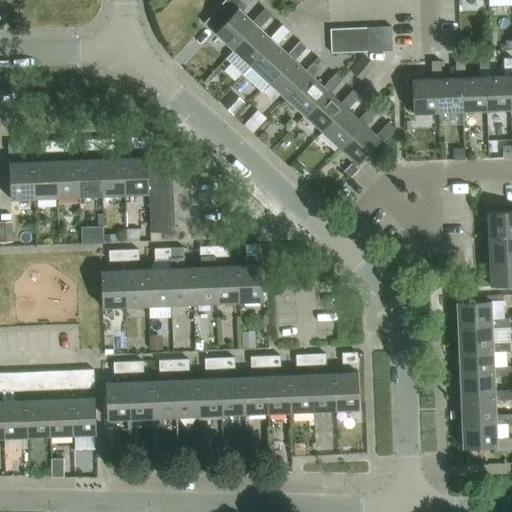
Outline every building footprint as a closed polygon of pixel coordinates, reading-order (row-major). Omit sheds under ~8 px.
[(257,27),(259,29),(271,15),(264,9),(252,22),(241,12),(246,7),(238,0),(225,0),(203,24),(234,52),(257,27)] [(257,27),(234,52),(252,68),(275,43),(277,45),(289,32),(282,26),(270,38),(259,29),(257,27)] [(368,52),(367,27),(354,28),(356,53),(368,52)] [(380,27),(367,27),(368,52),(380,52),(380,27)] [(380,52),(393,52),(392,27),(380,27),(380,52)] [(343,53),(343,28),(330,28),(331,53),(343,53)] [(354,28),(343,28),(343,53),(356,53),(354,28)] [(275,43),(252,68),(269,83),(292,59),(294,61),(307,48),(300,41),(287,55),(277,45),(275,43)] [(350,71),(362,81),(375,65),(363,55),(350,71)] [(292,59),(269,83),(287,100),(310,75),(312,77),(324,64),(317,58),(305,71),(294,61),(292,59)] [(486,78),(487,111),(511,110),(510,77),(511,76),(511,59),(503,60),(504,77),(489,77),(486,78)] [(486,78),(489,77),(488,60),(479,61),(480,78),(465,78),(462,79),(464,112),(487,111),(486,78)] [(438,80),(440,113),(464,112),(462,79),(465,78),(465,61),(455,62),(456,79),(441,80),(438,80)] [(438,80),(441,80),(441,62),(431,63),(432,80),(412,81),(414,115),(440,113),(438,80)] [(310,75),(287,100),(305,116),(328,91),(330,93),(342,80),(335,74),(323,87),(312,77),(310,75)] [(328,91),(305,116),(322,132),(345,107),(347,109),(359,96),(352,90),(340,103),(330,93),(328,91)] [(234,115),(242,107),(230,97),(223,105),(234,115)] [(345,107),(322,132),(340,148),(362,123),(365,125),(377,112),(370,106),(358,119),(347,109),(345,107)] [(413,132),(413,121),(405,122),(405,132),(413,132)] [(362,123),(340,148),(358,165),(380,140),(383,143),(396,129),(388,122),(376,135),(365,125),(362,123)] [(147,148),(147,137),(131,138),(132,149),(147,148)] [(100,139),(85,140),(86,151),(101,150),(100,139)] [(100,139),(101,150),(115,149),(115,139),(100,139)] [(41,152),(55,152),(55,141),(40,142),(41,152)] [(70,151),(70,141),(55,141),(55,152),(70,151)] [(8,143),(8,144),(9,154),(24,153),(24,143),(8,143)] [(511,158),(511,145),(501,146),(502,158),(511,158)] [(465,147),(454,148),(454,160),(465,160),(465,147)] [(148,162),(148,158),(124,159),(125,195),(149,194),(149,186),(148,174),(148,162)] [(124,159),(101,160),(103,196),(125,195),(124,159)] [(101,160),(78,161),(80,196),(103,196),(101,160)] [(305,166),(298,160),(292,167),(299,174),(305,166)] [(80,196),(78,161),(56,162),(57,197),(80,196)] [(172,161),(148,162),(148,174),(172,173),(172,161)] [(34,198),(57,197),(56,162),(33,163),(34,198)] [(34,198),(33,163),(9,163),(10,199),(34,198)] [(352,164),(345,171),(352,178),(359,170),(352,164)] [(172,173),(148,174),(149,186),(173,185),(172,173)] [(173,185),(149,186),(149,194),(149,198),(174,197),(173,185)] [(150,210),(174,209),(174,197),(149,198),(150,210)] [(175,221),(174,209),(150,210),(150,222),(175,221)] [(511,211),(487,213),(488,236),(511,235),(511,211)] [(151,234),(175,233),(175,221),(150,222),(151,234)] [(12,222),(0,222),(0,242),(13,242),(12,222)] [(139,230),(127,230),(128,242),(140,241),(139,230)] [(511,235),(488,236),(489,260),(511,259),(511,235)] [(246,256),(262,256),(261,246),(246,246),(246,256)] [(230,257),(229,247),(215,248),(216,258),(230,257)] [(201,258),(201,268),(193,268),(194,304),(217,303),(216,267),(216,258),(215,248),(200,248),(201,258)] [(184,259),(185,259),(184,249),(169,250),(171,305),(194,304),(193,268),(185,269),(184,259)] [(169,250),(155,250),(155,270),(146,270),(148,306),(171,305),(169,250)] [(124,262),(139,261),(139,251),(123,252),(124,262)] [(123,252),(109,252),(110,262),(124,262),(123,252)] [(511,259),(489,260),(490,285),(511,283),(511,259)] [(263,301),(262,266),(238,267),(240,302),(263,301)] [(217,303),(240,302),(238,267),(216,267),(217,303)] [(146,270),(124,271),(126,307),(148,306),(146,270)] [(101,272),(102,308),(126,307),(124,271),(101,272)] [(493,325),(493,327),(508,327),(508,318),(493,319),(492,302),(457,303),(457,327),(493,325)] [(457,327),(458,352),(493,351),(493,353),(504,353),(509,353),(509,343),(493,343),(493,327),(493,325),(457,327)] [(243,333),(243,348),(256,347),(255,332),(243,333)] [(150,335),(150,350),(162,349),(162,335),(150,335)] [(458,352),(459,376),(495,375),(495,377),(511,376),(510,366),(505,367),(504,353),(493,353),(493,351),(458,352)] [(358,363),(357,353),(342,353),(343,364),(358,363)] [(326,364),(326,354),(310,355),(310,365),(326,364)] [(310,365),(310,355),(296,355),(297,366),(310,365)] [(280,356),(264,357),(264,367),(281,366),(280,356)] [(264,367),(264,357),(251,357),(251,368),(264,367)] [(235,358),(218,359),(219,369),(235,368),(235,358)] [(205,359),(205,360),(205,369),(219,369),(218,359),(205,359)] [(189,360),(173,361),(173,371),(189,370),(189,360)] [(159,361),(159,362),(160,371),(173,371),(173,361),(159,361)] [(114,363),(114,373),(127,373),(127,362),(114,363)] [(143,362),(127,362),(127,373),(144,372),(143,362)] [(81,369),(82,387),(94,387),(93,369),(81,369)] [(58,370),(47,371),(47,389),(59,388),(58,370)] [(36,389),(47,389),(47,371),(35,371),(36,389)] [(12,372),(1,373),(2,391),(13,390),(12,372)] [(333,374),(335,410),(359,409),(357,373),(333,374)] [(333,374),(310,375),(312,411),(335,410),(333,374)] [(288,375),(265,376),(266,413),(289,412),(288,375)] [(312,411),(310,375),(288,375),(289,412),(312,411)] [(459,376),(460,401),(496,400),(496,402),(511,401),(511,400),(511,391),(495,391),(495,377),(495,375),(459,376)] [(266,413),(265,376),(242,377),(243,413),(266,413)] [(242,377),(219,378),(220,414),(243,413),(242,377)] [(220,414),(219,378),(196,379),(198,415),(220,414)] [(196,379),(173,380),(175,416),(198,415),(196,379)] [(175,416),(173,380),(150,381),(152,417),(175,416)] [(150,381),(128,382),(129,418),(152,417),(150,381)] [(129,418),(128,382),(104,382),(105,419),(129,418)] [(95,397),(71,398),(72,435),(96,434),(95,397)] [(48,399),(49,436),(72,435),(71,398),(48,399)] [(48,399),(25,400),(26,437),(49,436),(48,399)] [(2,401),(4,438),(26,437),(25,400),(2,401)] [(460,401),(461,424),(497,423),(497,425),(511,424),(511,420),(511,414),(496,415),(496,402),(496,400),(460,401)] [(497,423),(461,424),(461,448),(497,447),(497,452),(511,451),(511,438),(497,439),(497,425),(497,423)] [(175,470),(175,456),(155,456),(156,470),(175,470)] [(52,459),(52,478),(64,478),(64,459),(52,459)]
